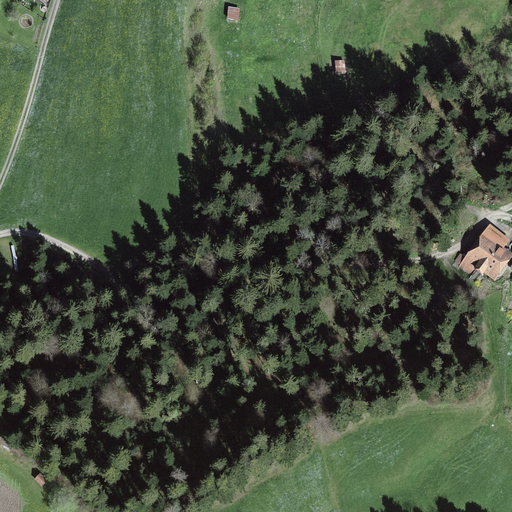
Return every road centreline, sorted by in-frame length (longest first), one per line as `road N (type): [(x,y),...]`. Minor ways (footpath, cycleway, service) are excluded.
road 1 (track): [(511,205),(439,255),(261,263),(161,302),(132,294),(53,240),(0,234)]
road 2 (track): [(0,185),(52,0)]
